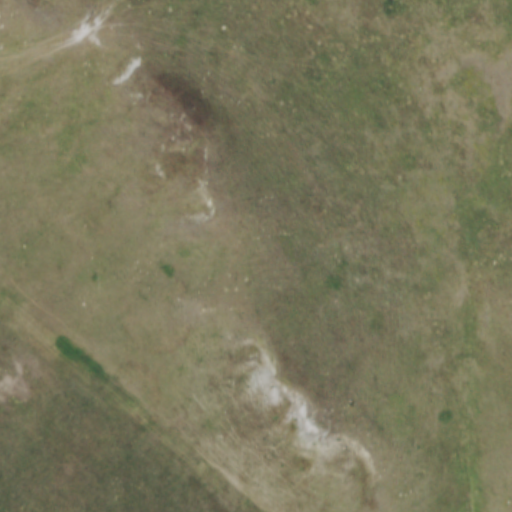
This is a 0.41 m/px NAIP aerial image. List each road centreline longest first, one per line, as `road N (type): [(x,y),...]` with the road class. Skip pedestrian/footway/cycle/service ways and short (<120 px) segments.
road 1 (track): [(511,234),(113,11)]
road 2 (track): [(0,66),(71,49),(123,0)]
